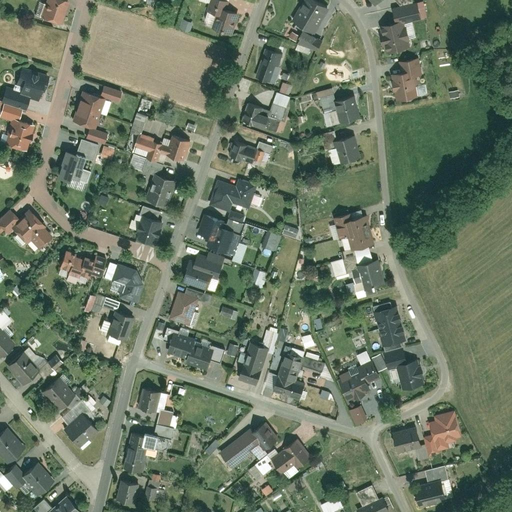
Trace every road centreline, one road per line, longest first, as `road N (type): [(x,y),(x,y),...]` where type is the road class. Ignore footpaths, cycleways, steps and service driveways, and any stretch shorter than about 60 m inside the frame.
road 1 (residential): [(370,434),(435,398),(444,383),(389,241),(374,75),(364,29),(343,0)]
road 2 (residential): [(86,0),(42,171),(57,216),(169,265)]
road 3 (residential): [(169,265),(265,0)]
road 4 (residential): [(370,434),(134,362)]
road 5 (residential): [(0,382),(100,496)]
road 6 (residential): [(100,496),(134,362)]
